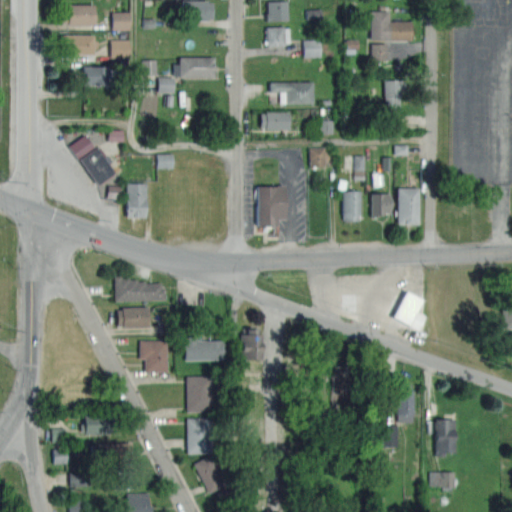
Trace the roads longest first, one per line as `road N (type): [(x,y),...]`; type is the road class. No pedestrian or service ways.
road 1 (residential): [(30,210),(190,511)]
road 2 (residential): [(511,388),(258,295),(242,281),(236,260)]
road 3 (secondary): [(511,250),(236,260)]
road 4 (residential): [(236,260),(236,0)]
road 5 (residential): [(431,254),(432,0)]
road 6 (secondary): [(236,260),(155,254),(30,210)]
road 7 (residential): [(30,210),(24,0)]
road 8 (tertiary): [(31,365),(30,210)]
road 9 (residential): [(43,511),(34,478),(31,365)]
